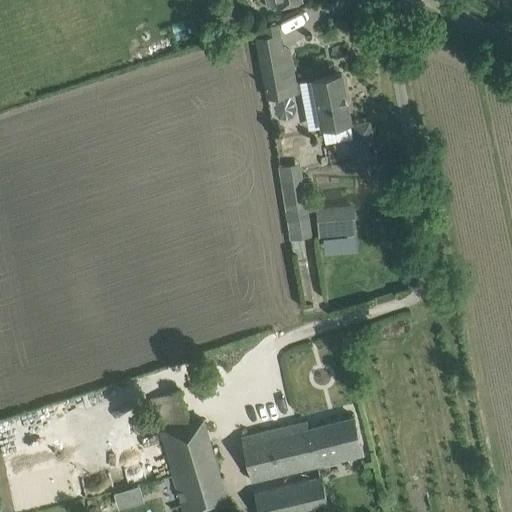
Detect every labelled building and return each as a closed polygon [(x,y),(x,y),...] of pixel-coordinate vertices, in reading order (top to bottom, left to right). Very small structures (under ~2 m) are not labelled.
[(256,36),(265,87),(289,82),(280,31),(256,36)] [(313,77),(322,126),(350,120),(342,72),(322,75),(313,77)] [(369,120),(353,123),(355,133),(371,130),(369,120)] [(280,176),(294,252),(301,251),(301,252),(304,252),(301,236),(312,234),(307,206),(310,205),(304,172),(280,176)] [(315,208),(318,235),(356,232),(354,205),(315,208)] [(364,453),(359,434),(354,414),(309,426),(307,419),(241,435),(252,479),(364,453)] [(199,511),(229,504),(205,416),(162,429),(185,511),(199,511)] [(330,506),(323,475),(254,491),(259,511),(313,511),(313,510),(330,506)]
